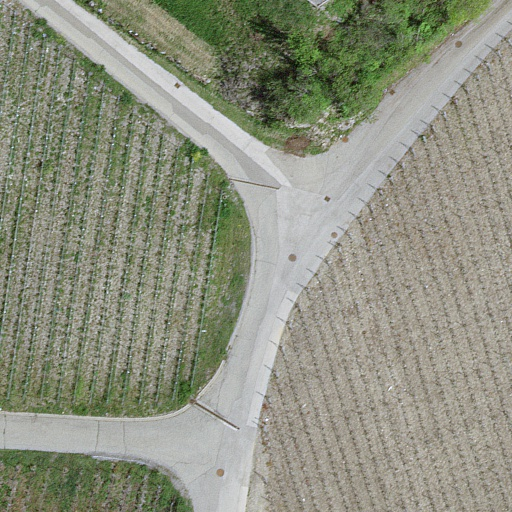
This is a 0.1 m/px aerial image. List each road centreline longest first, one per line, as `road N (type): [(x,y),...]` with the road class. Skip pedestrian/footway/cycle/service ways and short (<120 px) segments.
road 1 (residential): [(30,0),(297,216)]
road 2 (unclassified): [(218,511),(224,440),(297,216)]
road 3 (residential): [(297,216),(376,149),(509,0)]
road 4 (track): [(223,455),(0,435)]
